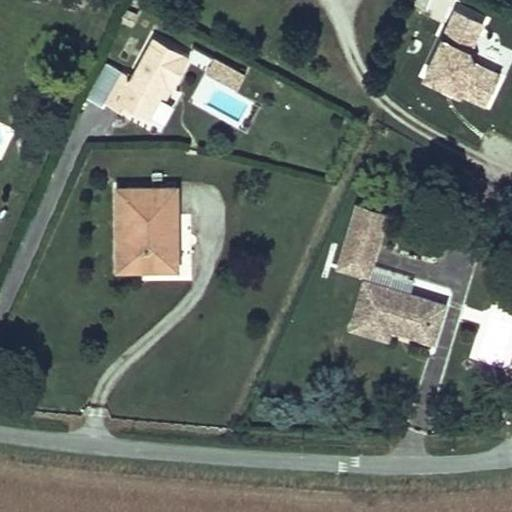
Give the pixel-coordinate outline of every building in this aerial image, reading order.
[(472,59),(487,21),(455,8),(423,82),(488,109),(504,72),(472,59)] [(151,117),(164,93),(169,82),(173,85),(190,53),(154,34),(133,73),(123,68),(107,99),(123,108),(126,103),(151,117)] [(169,82),(164,93),(168,95),(173,85),(169,82)] [(176,186),(117,187),(118,268),(175,267),(176,186)] [(369,274),(388,211),(358,202),(339,265),(369,274)] [(353,325),(391,336),(394,327),(434,339),(445,304),(366,280),(353,325)]
